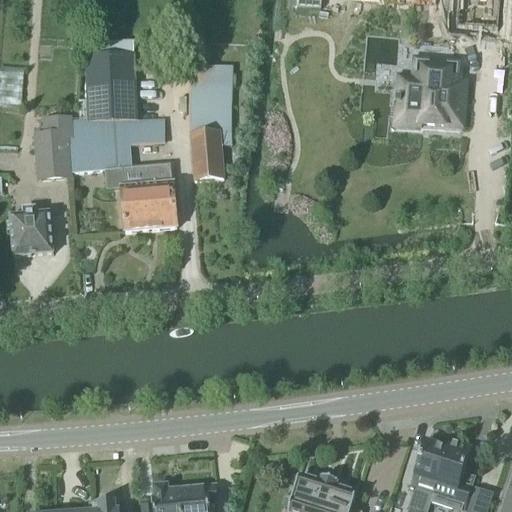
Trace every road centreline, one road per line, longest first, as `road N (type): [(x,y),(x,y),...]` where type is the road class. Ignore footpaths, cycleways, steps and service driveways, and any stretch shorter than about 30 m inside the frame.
road 1 (residential): [(0,444),(135,434),(511,383)]
road 2 (residential): [(0,317),(511,259)]
